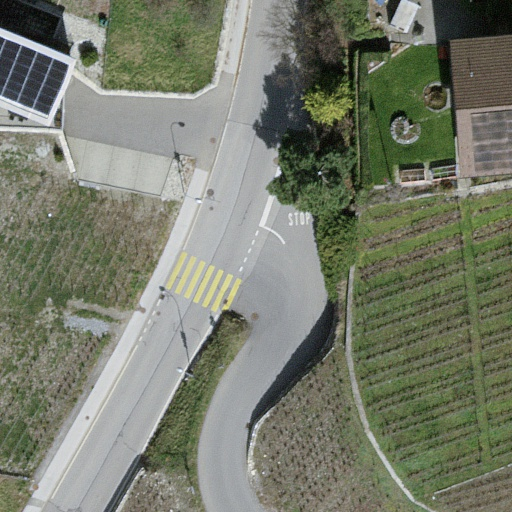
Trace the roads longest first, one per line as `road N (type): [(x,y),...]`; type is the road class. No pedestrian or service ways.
road 1 (unclassified): [(227,511),(214,455),(229,405),(281,337),(298,299),(280,238),(229,215)]
road 2 (tertiary): [(72,511),(202,281),(229,215)]
road 3 (tertiary): [(229,215),(262,108),(279,0)]
